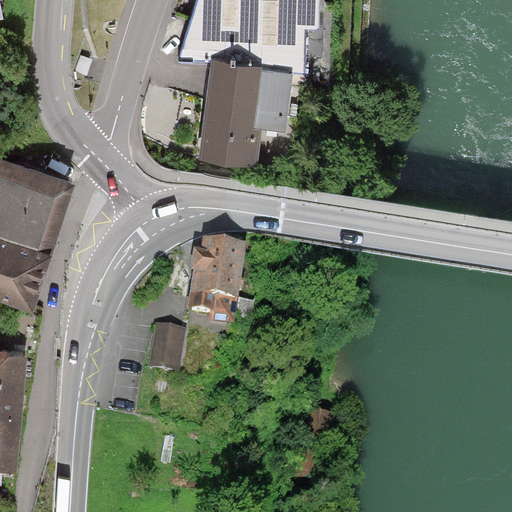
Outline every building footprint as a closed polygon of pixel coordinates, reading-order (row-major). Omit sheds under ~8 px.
[(197,0),(182,54),(211,56),(262,61),(304,64),(306,17),(320,18),(319,0),(197,0)] [(211,56),(196,155),(255,161),(260,122),(283,125),(291,69),(262,65),(262,61),(211,56)] [(74,172),(0,148),(0,292),(33,302),(74,172)] [(192,272),(193,272),(188,309),(211,312),(210,320),(234,324),(236,315),(238,300),(246,244),(204,238),(202,251),(195,250),(192,272)] [(254,302),(238,300),(236,315),(252,317),(254,302)] [(157,324),(150,365),(178,370),(186,329),(157,324)] [(0,469),(18,471),(26,346),(10,345),(10,340),(0,339),(0,469)] [(334,413),(308,409),(298,475),(324,479),(334,413)]
